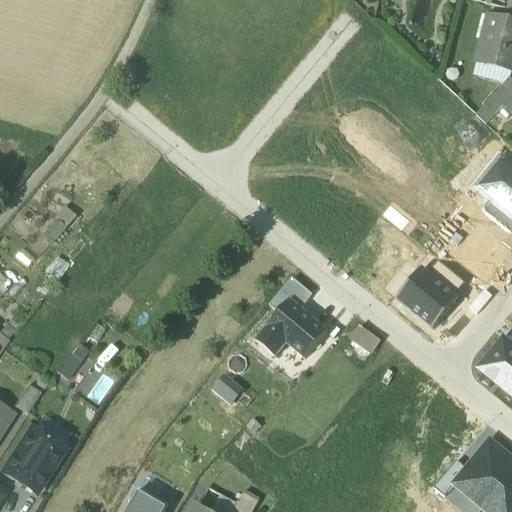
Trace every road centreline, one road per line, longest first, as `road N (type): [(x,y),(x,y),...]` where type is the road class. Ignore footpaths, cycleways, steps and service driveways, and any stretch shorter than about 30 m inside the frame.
road 1 (residential): [(446,369),(214,179)]
road 2 (residential): [(0,218),(100,100),(147,0)]
road 3 (residential): [(214,179),(351,18)]
